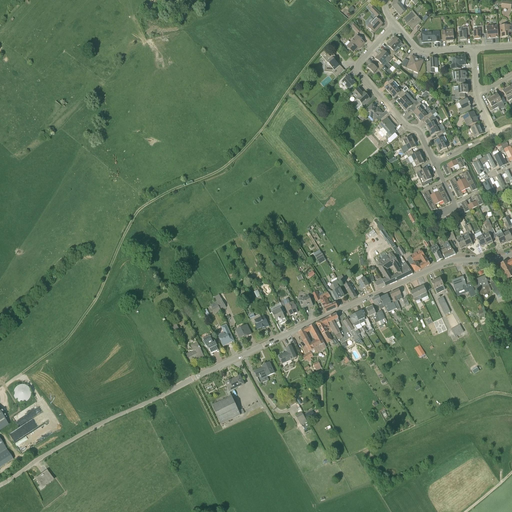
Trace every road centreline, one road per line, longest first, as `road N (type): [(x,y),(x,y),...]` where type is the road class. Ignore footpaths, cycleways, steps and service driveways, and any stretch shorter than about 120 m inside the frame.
road 1 (tertiary): [(0,484),(76,436),(445,261),(511,254)]
road 2 (track): [(0,387),(79,322),(136,211),(226,164),(326,41)]
road 3 (residential): [(434,162),(418,130),(358,71),(393,23)]
road 4 (unknown): [(273,206),(340,309)]
